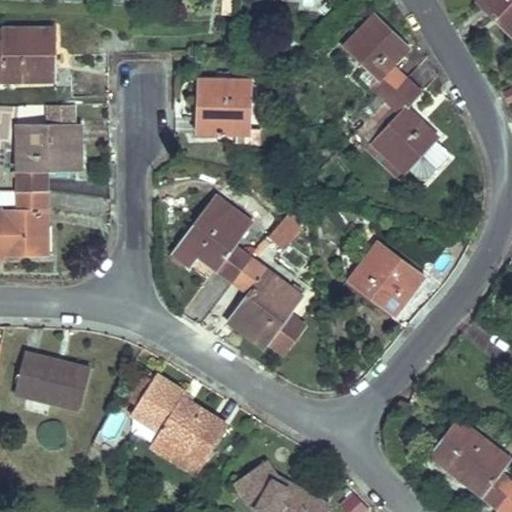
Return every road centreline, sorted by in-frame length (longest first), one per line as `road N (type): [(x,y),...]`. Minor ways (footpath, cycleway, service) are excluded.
road 1 (residential): [(339,428),(491,244),(505,207),(502,157),(486,114),(423,0)]
road 2 (residential): [(133,311),(339,428)]
road 3 (residential): [(135,103),(133,311)]
road 4 (residential): [(0,298),(133,311)]
